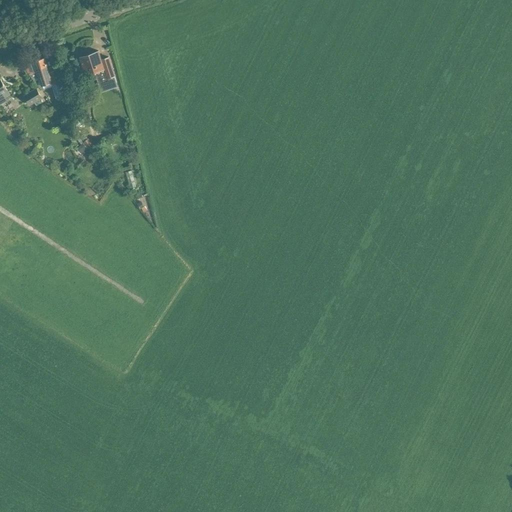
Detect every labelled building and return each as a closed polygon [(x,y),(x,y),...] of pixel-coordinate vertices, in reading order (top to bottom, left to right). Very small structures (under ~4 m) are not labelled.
[(98,51),(80,57),(86,74),(87,74),(89,80),(106,75),(105,73),(112,70),(108,57),(101,60),(98,51)] [(29,74),(41,90),(52,87),(56,99),(58,99),(58,101),(65,99),(56,68),(48,71),(44,58),(32,62),(26,64),(29,74)] [(10,95),(0,79),(0,104),(8,100),(7,97),(10,95)] [(37,87),(24,95),(30,105),(43,97),(37,87)] [(93,151),(98,147),(93,141),(88,145),(93,151)]
